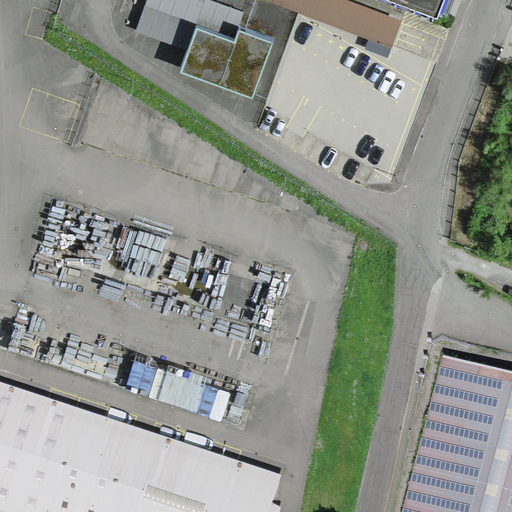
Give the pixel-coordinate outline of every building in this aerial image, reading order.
[(243,11),(213,0),(147,0),(137,29),(187,47),(196,22),(234,36),(238,24),(243,11)] [(400,20),(346,0),(303,0),(395,34),(400,20)] [(439,0),(408,0),(436,10),(439,0)] [(234,36),(196,22),(187,47),(180,67),(254,93),(274,37),(238,24),(234,36)] [(511,511),(511,381),(444,364),(405,511),(511,511)] [(280,481),(0,390),(0,511),(278,511),(270,509),(280,481)]
